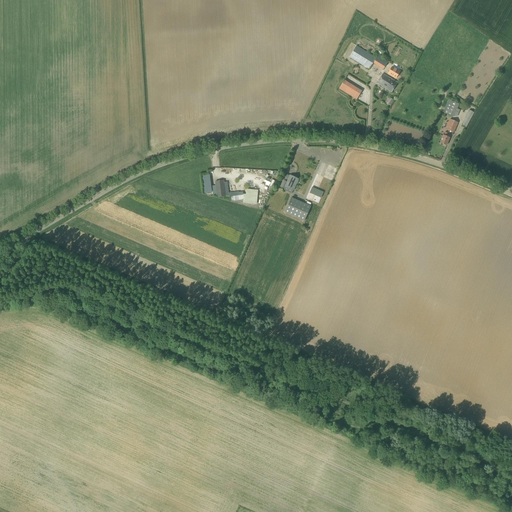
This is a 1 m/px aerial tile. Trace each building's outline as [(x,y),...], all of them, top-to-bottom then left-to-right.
[(376,58),(356,46),(349,57),(364,67),(369,70),(373,63),(383,69),(388,62),(378,55),(376,58)] [(395,79),(400,71),(392,67),(388,74),(395,79)] [(391,92),(397,83),(383,74),(377,83),(391,92)] [(357,88),(352,97),(356,100),(362,91),(357,88)] [(390,106),(394,100),(390,97),(386,103),(390,106)] [(443,113),(453,117),(454,115),(457,117),(460,110),(457,109),(459,104),(449,99),(443,113)] [(466,127),(474,113),(469,110),(461,125),(466,127)] [(454,133),(458,123),(450,119),(445,129),(454,133)] [(450,136),(447,135),(448,134),(444,132),(443,135),(439,143),(446,146),(449,138),(450,136)] [(297,184),(299,181),(298,180),(290,176),(287,182),(283,181),(280,187),(284,189),(285,187),(293,191),(297,184)] [(225,196),(223,181),(215,182),(217,198),(220,197),(221,199),(224,198),(224,199),(229,199),(230,201),(243,200),(242,192),(239,192),(229,193),(229,196),(225,196)] [(312,187),(309,193),(321,198),(323,192),(312,187)] [(244,194),(243,202),(247,202),(251,202),(251,197),(256,198),(256,192),(251,191),(251,189),(246,188),(246,194),(244,194)] [(304,222),(311,206),(291,198),(284,213),(304,222)]
